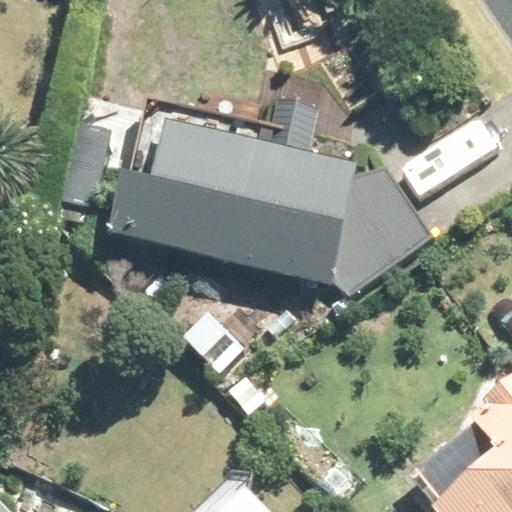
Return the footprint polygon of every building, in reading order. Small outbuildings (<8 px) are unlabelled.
[(168,120),(143,240),(335,285),(362,165),(168,120)] [(113,132),(78,126),(64,209),(99,214),(113,132)] [(248,356),(206,314),(175,346),(218,387),(248,356)] [(0,363),(17,344),(0,327),(0,363)] [(511,511),(511,383),(471,415),(502,454),(437,507),(440,511),(511,511)] [(275,511),(249,484),(222,511),(275,511)]
